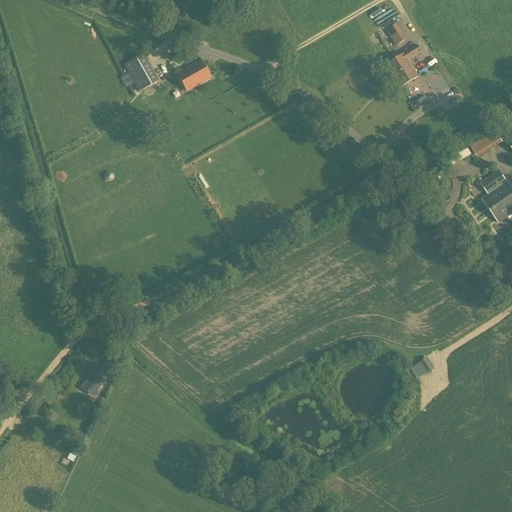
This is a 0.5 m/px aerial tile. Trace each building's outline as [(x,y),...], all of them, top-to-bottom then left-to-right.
[(395,19),(386,24),(389,29),(398,24),(395,19)] [(386,31),(395,47),(405,41),(396,25),(386,31)] [(387,64),(394,76),(411,65),(408,60),(422,52),(418,45),(387,64)] [(138,92),(158,81),(142,54),(123,66),(138,92)] [(186,92),(210,78),(201,61),(176,75),(186,92)] [(411,65),(394,76),(402,88),(419,77),(411,65)] [(495,131),(470,147),(474,155),(477,159),(503,143),(495,131)] [(444,172),(472,155),(464,143),(437,159),(444,172)] [(482,199),(490,212),(511,197),(511,188),(508,182),(507,183),(499,170),(480,182),(488,195),(482,199)] [(498,224),(511,214),(511,197),(490,212),(498,224)] [(417,379),(434,368),(427,357),(410,369),(417,379)] [(108,379),(92,368),(89,373),(91,375),(82,388),(93,395),(102,383),(104,384),(108,379)]
